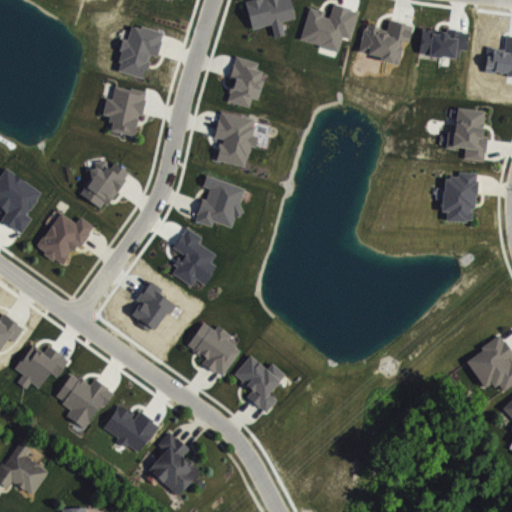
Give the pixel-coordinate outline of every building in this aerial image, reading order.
[(297,17),(293,0),(248,0),(254,28),(275,23),(278,36),(288,34),(285,20),(297,17)] [(312,7),(303,39),(342,50),(345,36),(353,38),(361,10),(336,3),(334,13),(312,7)] [(362,50),(385,55),(384,59),(402,63),(407,40),(413,41),(416,24),(392,19),(390,29),(368,24),(362,50)] [(148,76),(153,54),(161,56),(167,31),(134,23),(130,38),(127,38),(119,69),(148,76)] [(262,61),(239,55),(233,77),(237,78),(231,100),(253,106),(255,97),(260,98),(268,70),(260,68),(262,61)] [(150,90),(118,85),(116,98),(109,97),(106,113),(115,115),(113,130),(139,134),(142,114),(146,114),(150,90)] [(488,160),(490,135),(486,134),(489,109),(461,106),(459,119),(458,131),(451,130),(449,146),(468,147),(467,157),(488,160)] [(249,165),(253,144),(260,146),(262,135),(255,134),(258,117),(223,110),(218,136),(224,137),(219,159),(249,165)] [(107,209),(132,170),(117,161),(114,165),(103,158),(81,192),(107,209)] [(5,219),(25,232),(34,216),(30,213),(45,190),(8,167),(0,179),(0,202),(11,209),(5,219)] [(481,171),(462,170),(461,176),(448,175),(447,187),(440,186),(439,196),(446,196),(445,210),(451,210),(450,219),(474,221),(476,206),(479,206),(481,171)] [(249,187),(209,174),(205,185),(213,187),(209,198),(205,197),(198,220),(215,225),(216,220),(236,226),(249,187)] [(79,222),(63,211),(39,246),(67,265),(95,223),(83,215),(79,222)] [(219,252),(201,243),(205,235),(188,226),(176,249),(184,254),(174,273),(195,284),(198,278),(209,284),(219,264),(214,261),(219,252)] [(225,375),(243,348),(231,339),(235,334),(221,324),(218,329),(206,321),(190,344),(209,357),(205,362),(225,375)] [(497,333),(478,346),(481,349),(465,360),(481,383),(487,379),(492,386),(496,383),(501,389),(511,381),(511,361),(509,362),(506,357),(511,353),(506,345),(502,340),(501,340),(497,333)] [(53,371),(60,375),(72,359),(51,344),(47,350),(35,342),(18,367),(26,373),(20,381),(29,387),(34,381),(42,387),(53,371)] [(288,372),(274,362),(270,367),(253,354),(237,374),(255,388),(249,396),(269,411),(279,398),(273,392),(288,372)] [(117,390),(97,378),(94,383),(74,371),(59,397),(75,406),(69,415),(88,427),(103,403),(108,406),(117,390)] [(511,442),(509,441),(511,435),(511,430),(509,429),(511,423),(511,419),(500,407),(511,395),(511,442)] [(106,428),(143,451),(160,422),(140,410),(138,414),(121,403),(106,428)] [(168,449),(151,468),(180,495),(203,471),(186,454),(192,448),(173,430),(161,443),(168,449)] [(15,480),(37,493),(51,468),(29,455),(34,447),(20,439),(0,473),(0,479),(11,486),(15,480)]
